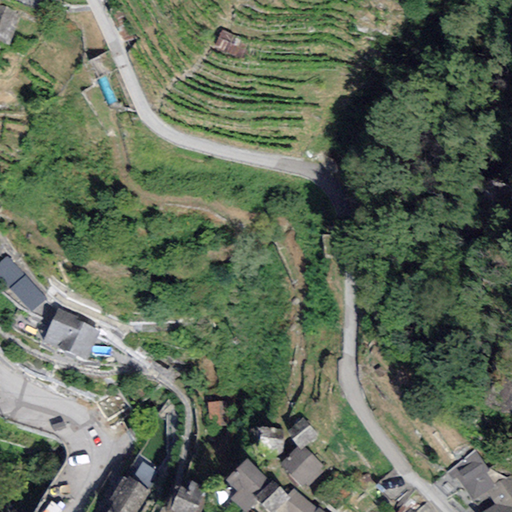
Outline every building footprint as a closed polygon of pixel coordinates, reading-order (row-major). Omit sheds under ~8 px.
[(19,11),(0,5),(0,40),(9,44),(19,11)] [(7,256),(0,262),(0,278),(31,313),(46,299),(7,256)] [(77,317),(57,308),(43,341),(86,361),(99,332),(76,321),(77,317)] [(286,434),(298,446),(302,450),(304,447),(318,434),(302,417),(286,434)] [(282,455),(283,428),(258,428),(257,454),(282,455)] [(301,488),(323,467),(304,447),(302,450),(298,446),(279,466),(301,488)] [(446,473),(452,482),(456,479),(471,502),(486,492),(495,485),(486,472),(489,470),(476,452),(446,473)] [(247,458),(225,480),(237,492),(230,499),(242,511),(243,511),(245,510),(247,511),(248,511),(258,502),(254,498),(270,482),(247,458)] [(332,474),(314,495),(333,511),(337,511),(354,493),(332,474)] [(138,511),(151,492),(124,475),(108,499),(113,503),(107,511),(138,511)] [(495,485),(486,492),(495,504),(482,511),(511,511),(511,476),(495,485)] [(272,480),(270,482),(254,498),(258,502),(267,511),(271,511),(288,496),(272,480)] [(199,511),(207,493),(182,483),(170,511),(199,511)] [(321,511),(294,489),(288,496),(271,511),(321,511)]
